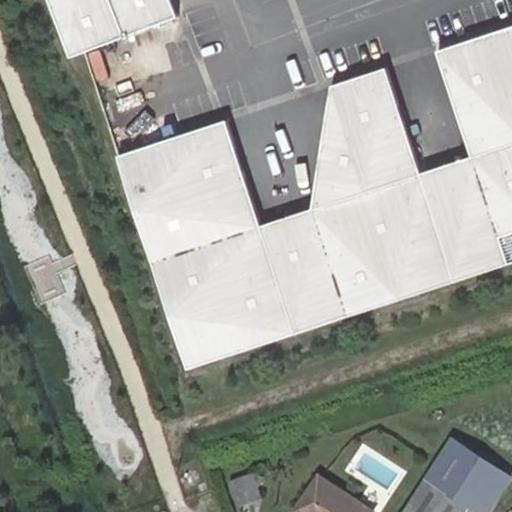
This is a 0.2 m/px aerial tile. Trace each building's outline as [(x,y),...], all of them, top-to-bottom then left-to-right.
[(180,14),(174,0),(52,0),(72,54),(180,14)] [(190,369),(511,262),(511,26),(439,51),(474,155),(424,172),(388,67),(332,85),(315,208),(263,225),(229,119),(119,156),(190,369)] [(254,471),(231,480),(239,505),(263,497),(254,471)] [(319,471),(290,511),(378,511),(380,510),(319,471)] [(461,511),(469,500),(426,475),(403,511),(461,511)]
